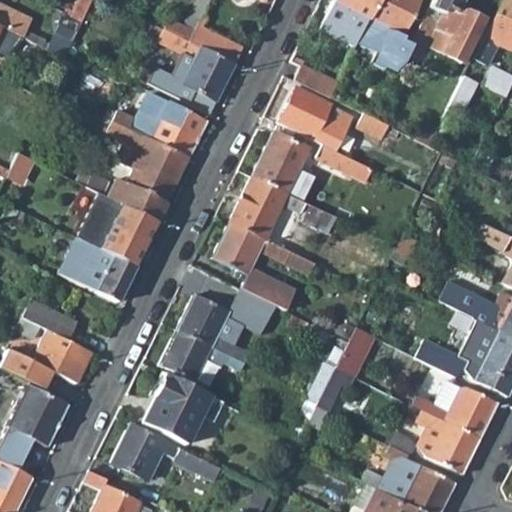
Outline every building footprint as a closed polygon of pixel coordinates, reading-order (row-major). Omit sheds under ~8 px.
[(76,0),(67,19),(79,24),(91,0),(76,0)] [(194,0),(180,30),(191,35),(200,17),(208,0),(194,0)] [(375,0),(332,0),(330,4),(357,17),(348,36),(357,40),(365,21),(375,0)] [(416,0),(375,0),(365,21),(400,38),(418,1),(416,0)] [(431,0),(426,10),(449,22),(451,16),(459,0),(431,0)] [(511,0),(498,0),(469,61),(484,68),(494,46),(507,53),(511,54),(511,0)] [(0,29),(19,39),(27,21),(0,7),(0,29)] [(459,15),(457,19),(451,16),(449,22),(426,10),(410,43),(404,55),(418,62),(434,70),(440,57),(458,66),(478,24),(459,15)] [(185,46),(228,68),(243,39),(200,17),(191,35),(185,46)] [(378,47),(369,65),(394,77),(404,55),(410,43),(400,38),(365,21),(357,40),(352,48),(351,50),(359,54),(366,41),(378,47)] [(191,35),(180,30),(165,23),(159,33),(185,46),(191,35)] [(0,45),(7,49),(10,43),(15,45),(13,49),(55,70),(58,64),(60,60),(19,39),(0,29),(0,45)] [(183,106),(205,117),(230,69),(228,68),(185,46),(159,33),(148,56),(165,64),(171,53),(183,59),(190,62),(184,74),(177,87),(190,93),(183,106)] [(357,40),(348,36),(344,44),(352,48),(357,40)] [(494,46),(484,68),(488,70),(497,74),(507,53),(494,46)] [(183,59),(178,71),(184,74),(190,62),(183,59)] [(43,92),(57,99),(71,70),(58,64),(55,70),(43,92)] [(336,83),(299,66),(292,82),(328,100),(336,83)] [(488,70),(479,89),(492,96),(502,101),(511,82),(502,77),(497,74),(488,70)] [(432,139),(445,145),(473,87),(460,80),(436,131),(432,139)] [(275,125),(331,153),(334,154),(343,134),(341,133),(320,122),(326,109),(327,107),(293,90),(275,125)] [(68,105),(57,99),(43,92),(39,100),(64,113),(68,105)] [(147,96),(133,124),(150,132),(164,105),(147,96)] [(64,113),(101,133),(106,124),(68,105),(64,113)] [(202,124),(164,105),(150,132),(133,124),(111,113),(106,124),(183,162),(202,124)] [(341,133),(347,120),(326,109),(320,122),(341,133)] [(386,129),(372,122),(360,116),(353,130),(379,142),(386,129)] [(411,141),(427,149),(432,139),(436,131),(420,123),(411,141)] [(127,172),(120,186),(161,206),(183,162),(106,124),(101,133),(101,134),(112,141),(111,143),(117,147),(135,156),(127,172)] [(270,135),(248,179),(284,196),(287,190),(296,195),(314,159),(305,154),(305,152),(270,135)] [(135,156),(117,147),(111,159),(113,165),(127,172),(135,156)] [(362,183),(368,171),(334,154),(331,153),(325,165),(362,183)] [(4,175),(17,182),(27,162),(13,155),(4,175)] [(103,184),(87,177),(81,189),(97,197),(103,184)] [(248,179),(226,224),(262,242),(269,229),(275,214),(279,207),(300,216),(297,221),(324,234),(332,219),(284,196),(248,179)] [(161,206),(120,186),(110,181),(101,199),(152,225),(161,206)] [(403,202),(408,191),(394,184),(388,195),(403,202)] [(149,231),(113,213),(98,244),(94,252),(129,270),(149,231)] [(283,218),(275,214),(269,229),(277,232),(283,218)] [(226,224),(208,260),(244,279),(236,290),(271,308),(282,313),(291,293),(247,271),(256,253),(281,265),(286,254),(262,242),(226,224)] [(511,291),(511,242),(504,239),(497,252),(508,260),(496,284),(511,291)] [(111,305),(129,270),(94,252),(86,248),(71,241),(53,277),(111,305)] [(98,244),(91,241),(86,248),(94,252),(98,244)] [(511,297),(498,291),(491,305),(443,282),(433,302),(470,321),(511,341),(511,297)] [(257,337),(271,308),(236,290),(224,314),(190,296),(173,331),(222,356),(237,326),(257,337)] [(64,343),(74,324),(27,302),(17,320),(43,333),(64,343)] [(490,344),(470,382),(503,398),(504,398),(507,391),(508,388),(509,388),(509,387),(510,386),(511,384),(511,383),(511,341),(470,321),(465,331),(478,338),(490,344)] [(343,375),(350,379),(371,338),(352,328),(344,344),(332,370),(343,375)] [(173,331),(155,366),(191,384),(204,356),(220,364),(221,362),(226,365),(227,368),(237,373),(241,365),(222,356),(173,331)] [(64,343),(43,333),(27,364),(2,351),(0,355),(0,372),(39,392),(48,375),(71,386),(87,355),(64,343)] [(478,338),(465,362),(470,382),(490,344),(478,338)] [(423,341),(414,360),(465,385),(470,382),(465,362),(423,341)] [(314,382),(323,387),(332,370),(322,365),(314,382)] [(311,411),(322,416),(343,375),(332,370),(323,387),(315,402),(311,411)] [(157,374),(133,422),(135,423),(166,438),(182,446),(206,398),(157,374)] [(475,440),(493,405),(464,390),(451,391),(439,385),(429,404),(419,399),(413,410),(414,410),(415,411),(475,440)] [(61,408),(22,389),(0,432),(0,467),(10,473),(26,440),(42,447),(61,408)] [(475,440),(415,411),(411,418),(416,420),(414,424),(423,429),(435,435),(423,459),(422,459),(457,477),(475,440)] [(163,445),(166,438),(135,423),(132,429),(163,445)] [(126,426),(108,464),(145,482),(159,455),(171,460),(173,465),(197,477),(203,465),(163,445),(132,429),(126,426)] [(414,446),(423,459),(435,435),(423,429),(414,446)] [(395,436),(388,449),(407,459),(414,447),(414,446),(395,436)] [(436,511),(450,485),(406,462),(407,459),(388,449),(380,466),(409,482),(403,491),(364,473),(358,484),(374,492),(415,511),(436,511)] [(197,477),(211,484),(217,472),(203,465),(197,477)] [(0,511),(9,511),(25,480),(10,473),(0,467),(0,511)] [(87,511),(145,511),(136,507),(137,504),(101,486),(103,482),(85,472),(79,485),(97,493),(87,511)] [(415,511),(374,492),(364,511),(415,511)]
